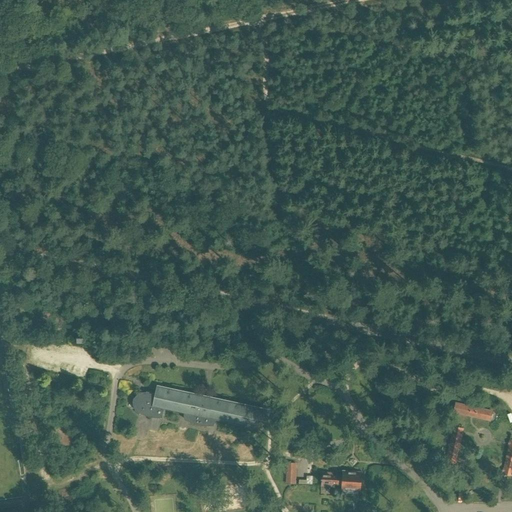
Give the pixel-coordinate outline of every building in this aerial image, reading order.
[(83,346),(84,335),(76,335),(75,345),(83,346)] [(157,385),(155,394),(147,392),(146,393),(145,393),(143,393),(141,394),(140,394),(138,395),(137,396),(135,398),(134,398),(134,399),(133,401),(133,403),(133,406),(135,410),(137,412),(140,414),(148,417),(162,419),(164,410),(184,414),(184,420),(191,423),(196,425),(201,426),(210,427),(214,427),(217,421),(257,430),(259,422),(269,424),(271,410),(157,385)] [(455,402),(453,414),(491,423),(493,411),(455,402)] [(457,463),(464,429),(453,426),(446,460),(457,463)] [(511,476),(511,439),(510,439),(502,474),(511,476)] [(361,492),(362,472),(343,471),(343,475),(334,474),(334,472),(323,472),(322,486),(332,487),(332,486),(340,486),(340,491),(361,492)] [(224,511),(234,511),(234,490),(223,491),(224,511)]
